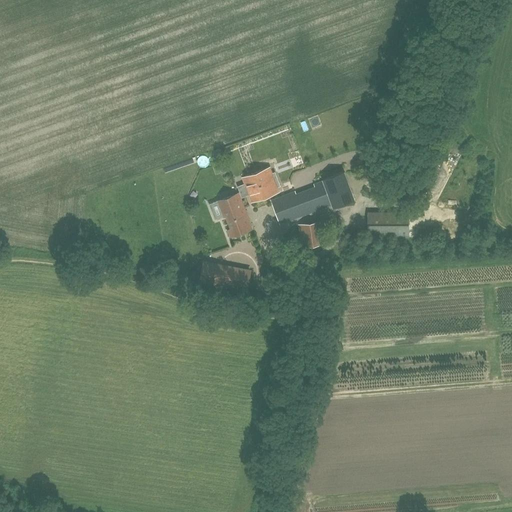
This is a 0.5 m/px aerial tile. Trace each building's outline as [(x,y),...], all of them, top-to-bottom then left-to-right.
[(278,191),(277,187),(280,186),(274,172),(272,173),(269,167),(243,178),(252,201),(278,191)] [(324,181),(292,193),(271,200),(280,223),(332,204),(333,207),(354,199),(343,171),(323,179),(324,181)] [(218,201),(224,216),(225,216),(230,228),(229,228),(231,236),(253,228),(240,193),(218,201)] [(408,237),(408,220),(409,220),(409,211),(367,211),(367,220),(368,220),(368,237),(408,237)] [(321,221),(298,224),(301,247),(324,244),(321,221)]
